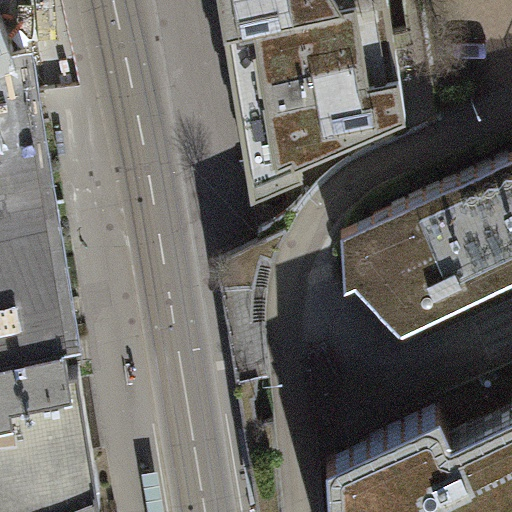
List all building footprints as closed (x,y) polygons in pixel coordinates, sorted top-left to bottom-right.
[(221,0),(225,18),(337,0),(221,0)] [(388,0),(337,0),(225,18),(249,170),(407,108),(388,0)] [(0,199),(45,193),(25,50),(4,45),(0,36),(0,199)] [(346,442),(328,450),(332,506),(319,511),(511,511),(511,150),(342,226),(347,280),(362,275),(402,321),(511,269),(511,402),(451,429),(439,400),(346,442)] [(0,199),(0,346),(72,336),(45,193),(0,199)] [(290,226),(286,223),(215,252),(220,281),(246,425),(253,468),(259,500),(261,511),(284,511),(284,503),(267,337),(267,293),(275,259),(277,254),(290,226)] [(0,346),(0,511),(10,511),(95,487),(72,336),(0,346)]
